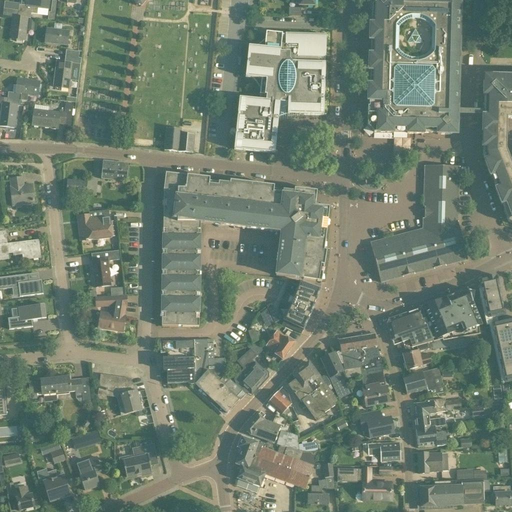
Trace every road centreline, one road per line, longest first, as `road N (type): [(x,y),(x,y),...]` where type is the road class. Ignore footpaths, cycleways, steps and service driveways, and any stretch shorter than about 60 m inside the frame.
road 1 (tertiary): [(220,469),(234,427),(316,338),(339,291)]
road 2 (residential): [(409,511),(401,405),(373,306)]
road 3 (residential): [(70,353),(46,149)]
road 4 (residential): [(146,363),(149,158)]
road 5 (residential): [(344,179),(149,158)]
road 6 (tertiary): [(344,179),(348,0)]
road 7 (residential): [(373,306),(433,291),(504,258)]
